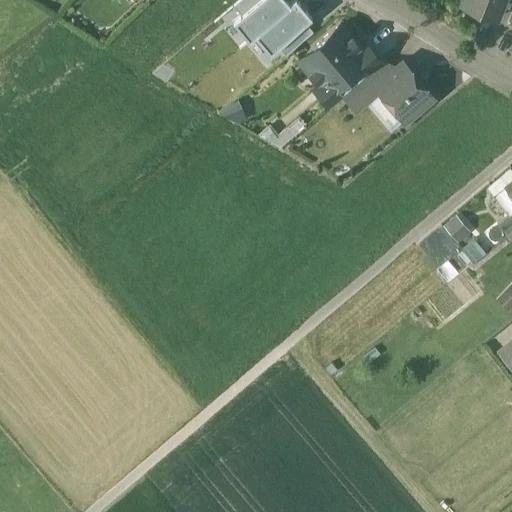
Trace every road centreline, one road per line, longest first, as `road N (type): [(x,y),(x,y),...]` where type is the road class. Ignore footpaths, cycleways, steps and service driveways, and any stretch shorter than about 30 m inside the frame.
road 1 (track): [(511,157),(288,346)]
road 2 (track): [(288,346),(94,511)]
road 3 (track): [(430,511),(288,346)]
road 4 (residential): [(360,0),(511,92)]
